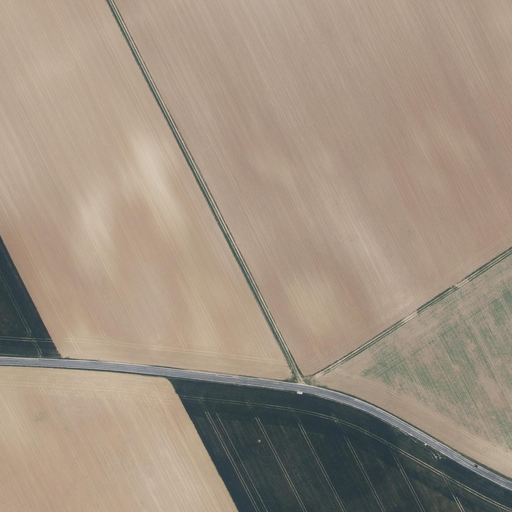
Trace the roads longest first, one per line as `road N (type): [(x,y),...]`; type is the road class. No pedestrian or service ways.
road 1 (track): [(107,0),(302,388),(511,249)]
road 2 (tertiary): [(511,477),(302,388),(0,362)]
